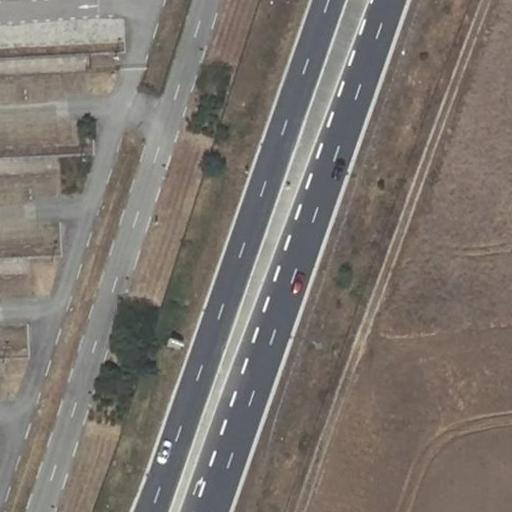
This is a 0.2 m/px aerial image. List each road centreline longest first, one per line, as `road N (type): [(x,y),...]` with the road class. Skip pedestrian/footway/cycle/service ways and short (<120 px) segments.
road 1 (track): [(295,511),(479,0)]
road 2 (primary): [(328,0),(151,511)]
road 3 (primary): [(212,511),(388,0)]
